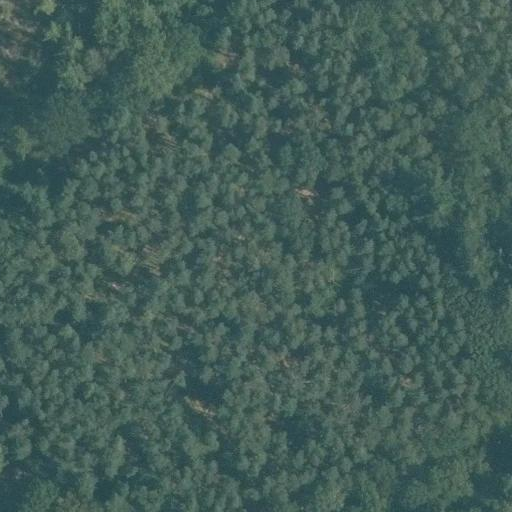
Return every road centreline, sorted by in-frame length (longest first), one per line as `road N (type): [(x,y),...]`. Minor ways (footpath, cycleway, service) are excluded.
road 1 (track): [(511,344),(351,0)]
road 2 (track): [(0,140),(157,44)]
